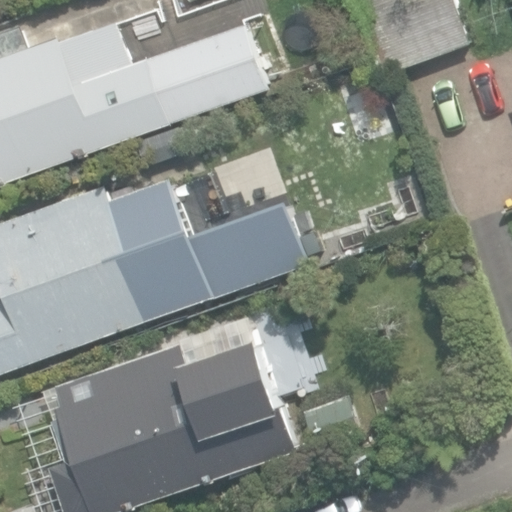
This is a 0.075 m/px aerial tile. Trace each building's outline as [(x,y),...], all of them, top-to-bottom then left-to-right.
[(361,0),(388,74),(474,43),(458,0),(361,0)] [(138,61),(123,18),(68,38),(66,32),(37,42),(30,22),(0,32),(0,185),(277,88),(253,21),(138,61)] [(0,375),(227,297),(209,245),(147,266),(116,179),(0,218),(0,272),(2,280),(0,280),(0,375)] [(241,243),(254,278),(311,256),(298,222),(241,243)] [(53,464),(69,511),(124,511),(304,450),(265,336),(260,338),(252,315),(59,382),(61,388),(47,393),(70,458),(53,464)] [(310,411),(327,453),(371,435),(355,394),(310,411)]
